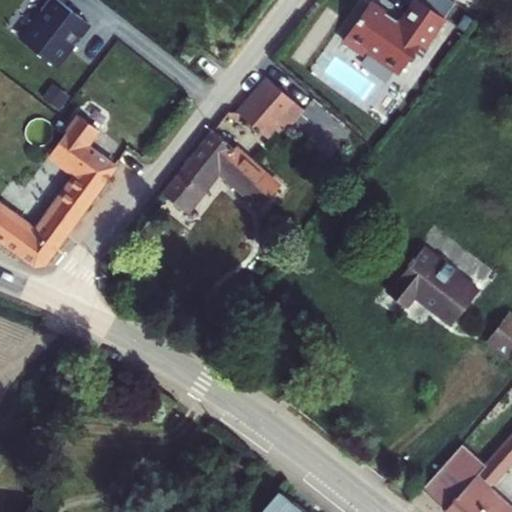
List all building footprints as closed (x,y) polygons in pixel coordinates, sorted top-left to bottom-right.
[(192,41),(179,57),(189,64),(202,48),(192,41)] [(275,70),(262,88),(295,112),(307,95),(275,70)] [(240,115),(233,123),(266,151),(275,138),(286,146),(305,119),(295,112),(262,88),(240,115)] [(116,170),(65,134),(49,155),(81,179),(41,236),(0,205),(0,241),(44,273),(116,170)] [(279,201),(209,143),(162,203),(187,222),(220,181),(266,217),(279,201)] [(450,336),(477,300),(419,258),(386,302),(405,317),(411,308),(450,336)] [(508,372),(511,366),(511,325),(487,356),(508,372)] [(68,358),(58,351),(48,369),(58,375),(68,358)] [(422,499),(436,511),(509,511),(491,496),(511,471),(511,441),(486,472),(463,452),(422,499)] [(307,511),(277,486),(256,511),(307,511)] [(45,511),(32,500),(21,511),(45,511)]
